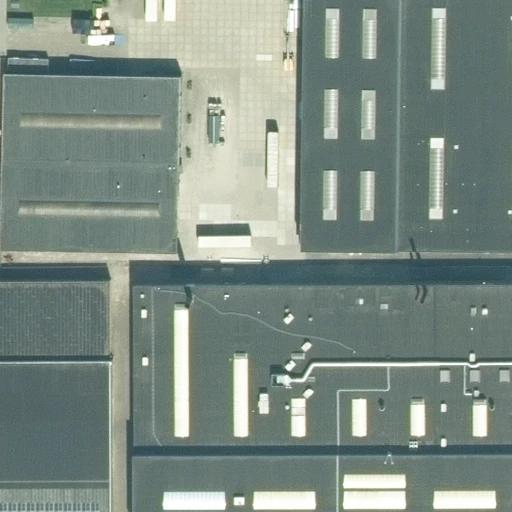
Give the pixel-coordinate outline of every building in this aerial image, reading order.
[(511,0),(305,0),(301,247),(511,250),(511,0)] [(281,12),(280,51),(291,51),(292,12),(281,12)] [(4,71),(0,248),(177,251),(181,74),(144,74),(4,71)] [(111,511),(110,278),(0,278),(0,511),(111,511)] [(511,511),(511,281),(135,282),(135,511),(511,511)]
